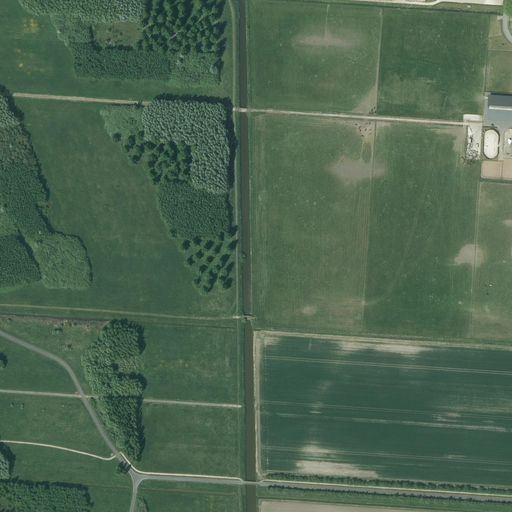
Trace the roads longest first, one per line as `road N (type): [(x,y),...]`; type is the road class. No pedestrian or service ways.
road 1 (track): [(483,125),(0,94)]
road 2 (track): [(228,0),(237,324)]
road 3 (track): [(242,407),(0,391)]
road 4 (track): [(0,308),(237,324)]
road 5 (track): [(237,324),(239,478)]
